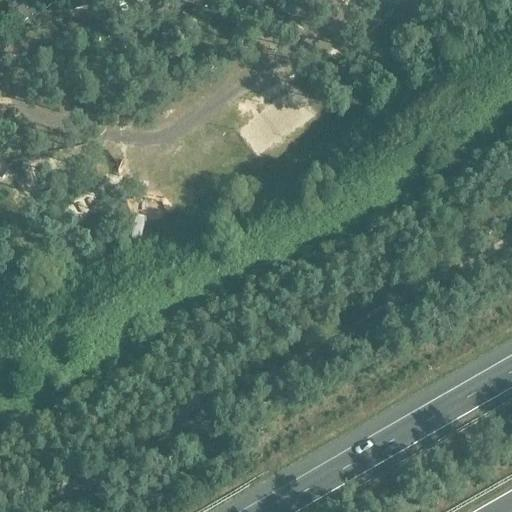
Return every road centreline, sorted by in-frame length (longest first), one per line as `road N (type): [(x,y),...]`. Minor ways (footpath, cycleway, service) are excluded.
road 1 (track): [(511,239),(39,511)]
road 2 (motorway): [(511,371),(268,511)]
